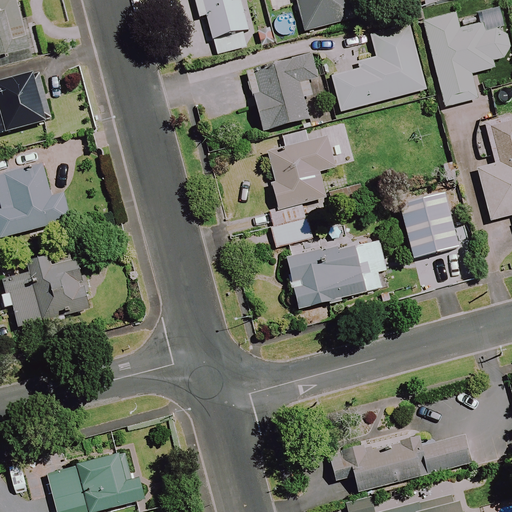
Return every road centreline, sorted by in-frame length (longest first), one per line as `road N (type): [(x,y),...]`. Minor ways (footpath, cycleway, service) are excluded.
road 1 (residential): [(207,356),(112,0)]
road 2 (residential): [(219,401),(511,322)]
road 3 (residential): [(0,408),(207,356)]
